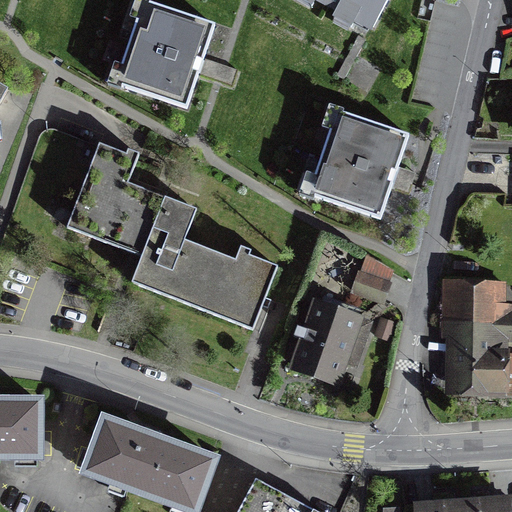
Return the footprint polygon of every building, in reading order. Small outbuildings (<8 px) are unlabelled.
[(355,17),(373,27),(387,0),(323,0),(339,8),(342,4),(357,13),(355,17)] [(121,87),(187,109),(199,73),(200,74),(204,61),(203,60),(215,25),(149,3),(143,22),(137,20),(122,66),(128,68),(121,87)] [(314,197),(380,219),(409,135),(343,113),(336,132),(330,130),(314,176),(321,178),(314,197)] [(128,184),(137,160),(99,145),(67,227),(143,257),(133,283),(253,330),(277,267),(239,252),(236,261),(184,241),(196,210),(128,184)] [(367,258),(360,275),(354,292),(382,302),(388,285),(392,273),(367,258)] [(511,313),(503,313),(503,283),(446,281),(444,336),(457,337),(456,387),(511,389),(511,353),(505,353),(506,339),(511,339),(511,313)] [(297,327),(294,336),(303,340),(293,367),(337,383),(345,359),(356,362),(370,324),(316,305),(307,331),(297,327)] [(0,456),(39,457),(39,420),(39,402),(12,402),(12,404),(0,403),(0,456)] [(173,503),(196,511),(214,460),(175,446),(174,449),(157,442),(158,439),(146,435),(145,438),(128,432),(129,429),(105,421),(98,439),(93,453),(94,454),(87,473),(128,488),(173,504),(173,503)] [(315,511),(256,480),(238,511),(315,511)] [(465,503),(466,511),(509,511),(509,500),(465,503)] [(466,511),(465,503),(416,507),(416,510),(416,511),(398,511),(398,510),(385,511),(466,511)]
